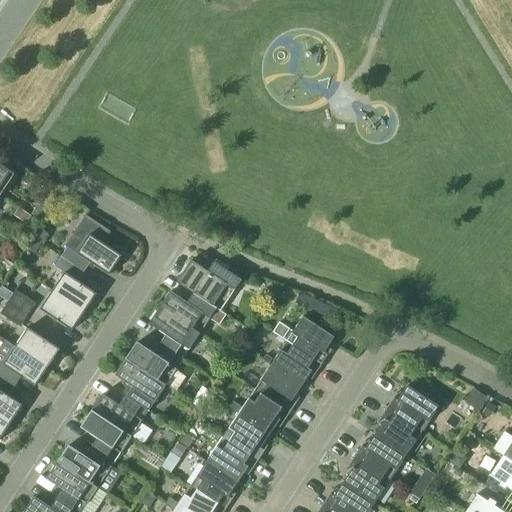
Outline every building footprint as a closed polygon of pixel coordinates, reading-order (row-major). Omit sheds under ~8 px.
[(0,163),(0,194),(0,195),(14,173),(0,163)] [(43,222),(57,202),(45,194),(31,214),(43,222)] [(26,222),(30,216),(18,208),(14,215),(26,222)] [(109,274),(121,255),(102,243),(110,231),(86,214),(65,246),(68,247),(62,257),(84,272),(91,263),(109,274)] [(48,233),(41,228),(34,239),(41,244),(48,233)] [(20,238),(14,247),(23,254),(29,245),(20,238)] [(41,244),(34,239),(27,249),(35,254),(41,244)] [(193,293),(220,311),(241,280),(214,262),(208,271),(191,260),(176,282),(193,293)] [(64,272),(52,291),(84,312),(96,293),(64,272)] [(0,295),(8,301),(13,294),(2,286),(0,289),(0,295)] [(16,290),(8,301),(28,314),(36,303),(16,290)] [(72,330),(84,312),(52,291),(40,309),(72,330)] [(226,315),(220,311),(193,293),(187,302),(170,291),(159,307),(199,334),(209,319),(219,325),(226,315)] [(20,326),(28,314),(8,301),(0,313),(20,326)] [(159,344),(182,359),(199,334),(159,307),(148,323),(165,335),(159,344)] [(303,316),(286,341),(321,364),(328,354),(324,352),(334,337),(303,316)] [(27,328),(15,346),(47,368),(59,349),(27,328)] [(35,386),(47,368),(15,346),(4,340),(0,346),(0,377),(14,387),(20,377),(35,386)] [(315,374),(321,364),(286,341),(270,365),(301,386),(311,372),(315,374)] [(176,369),(182,359),(159,344),(153,354),(136,342),(125,359),(165,385),(166,384),(176,390),(186,376),(176,369)] [(165,385),(125,359),(114,375),(131,386),(125,395),(148,411),(165,385)] [(301,386),(270,365),(254,389),(289,412),(296,402),(292,400),(301,386)] [(0,416),(10,423),(22,405),(8,395),(14,387),(0,377),(0,416)] [(393,398),(387,407),(422,431),(438,406),(407,385),(397,400),(393,398)] [(283,422),(289,412),(254,389),(238,413),(270,434),(279,420),(283,422)] [(472,389),(463,403),(476,411),(485,398),(472,389)] [(148,411),(125,395),(119,405),(102,394),(91,410),(131,436),(148,411)] [(488,402),(481,413),(490,418),(497,407),(488,402)] [(194,404),(187,414),(194,418),(200,408),(194,404)] [(406,455),(422,431),(387,407),(380,417),(384,420),(374,434),(406,455)] [(131,436),(91,410),(80,426),(97,437),(91,447),(114,462),(131,436)] [(260,448),(270,434),(238,413),(222,437),(258,460),(264,450),(260,448)] [(0,437),(10,423),(0,416),(0,437)] [(185,433),(179,442),(188,448),(194,439),(185,433)] [(406,455),(374,434),(365,448),(361,446),(355,455),(390,479),(406,455)] [(251,470),(258,460),(222,437),(206,461),(238,482),(247,468),(251,470)] [(511,441),(503,456),(511,461),(511,441)] [(178,443),(172,452),(179,457),(186,447),(178,443)] [(114,462),(91,447),(85,456),(68,445),(57,461),(97,488),(97,487),(107,494),(121,472),(112,466),(114,462)] [(450,461),(460,469),(464,464),(462,455),(457,451),(450,461)] [(390,479),(355,455),(348,465),(352,468),(343,482),(374,503),(390,479)] [(493,491),(511,503),(511,461),(503,456),(490,474),(489,475),(490,475),(484,484),(494,490),(493,491)] [(80,511),(97,488),(57,461),(46,477),(63,489),(57,498),(78,511),(80,511)] [(238,482),(206,461),(190,485),(226,508),(232,499),(228,496),(238,482)] [(420,498),(436,474),(426,468),(410,492),(420,498)] [(335,511),(367,511),(374,503),(343,482),(333,496),(329,494),(323,504),(335,511)] [(223,511),(226,508),(190,485),(179,502),(171,497),(166,504),(174,509),(178,511),(223,511)] [(465,511),(511,511),(511,503),(493,491),(487,501),(476,494),(476,495),(465,511)] [(148,493),(142,503),(149,508),(156,497),(148,493)] [(416,504),(419,499),(412,495),(410,499),(416,504)] [(34,496),(23,511),(78,511),(57,498),(51,507),(34,496)]
